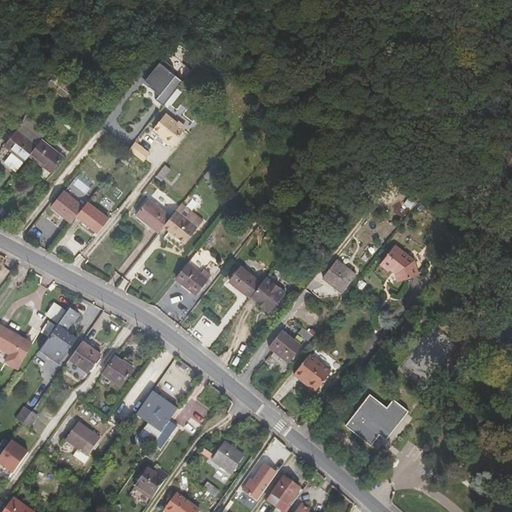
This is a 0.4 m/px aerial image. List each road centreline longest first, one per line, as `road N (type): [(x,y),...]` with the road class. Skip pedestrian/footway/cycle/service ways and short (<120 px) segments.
road 1 (secondary): [(0,241),(174,337),(381,511)]
road 2 (unknown): [(0,499),(133,310)]
road 3 (unknown): [(63,274),(152,162)]
